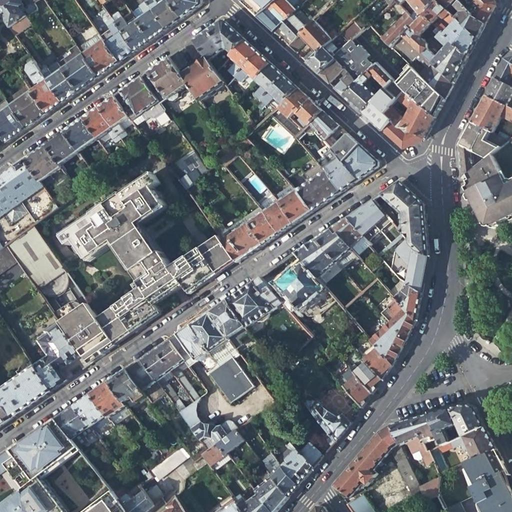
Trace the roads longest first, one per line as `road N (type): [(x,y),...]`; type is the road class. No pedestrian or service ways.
road 1 (residential): [(0,443),(401,165)]
road 2 (residential): [(224,4),(0,164)]
road 3 (tertiary): [(374,419),(431,338),(442,305),(449,261),(438,187)]
road 4 (residential): [(224,4),(401,165)]
road 5 (tertiary): [(438,187),(442,146),(501,31)]
